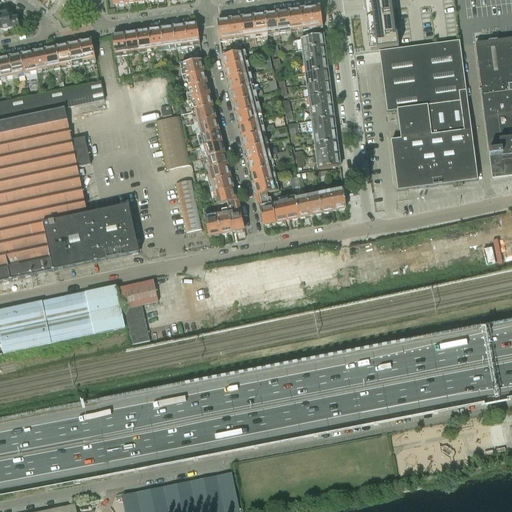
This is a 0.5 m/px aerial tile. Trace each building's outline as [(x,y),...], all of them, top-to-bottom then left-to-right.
[(363,0),(364,2),(365,8),(365,13),(370,51),(395,48),(390,10),(389,5),(388,0),(363,0)] [(313,8),(311,8),(310,9),(313,31),(322,29),(320,7),(318,7),(317,6),(314,7),(313,8)] [(305,8),(302,9),(301,10),(300,10),(303,32),(313,31),(310,9),(306,9),(305,8)] [(7,10),(0,11),(0,31),(3,31),(4,32),(7,31),(8,30),(19,28),(17,18),(13,19),(12,14),(8,15),(7,10)] [(293,10),(290,10),(289,12),(288,12),(291,31),(297,30),(297,33),(303,32),(300,10),(294,11),(293,10)] [(281,11),(278,12),(277,13),(276,13),(279,32),(285,31),(285,34),(291,34),(291,31),(288,12),(283,12),(281,11)] [(269,13),(266,14),(265,15),(264,15),(267,34),(273,33),(274,36),(279,35),(279,32),(276,13),(271,14),(269,13)] [(258,15),(254,15),(253,17),(255,35),(261,35),(262,37),(268,37),(267,34),(264,15),(259,16),(258,15)] [(246,16),(242,17),(241,18),(243,37),(250,36),(250,39),(256,38),(255,35),(253,17),(247,17),(246,16)] [(234,18),(231,18),(230,20),(229,20),(232,39),(238,38),(238,41),(244,40),(243,37),(241,18),(235,19),(234,18)] [(222,20),(219,20),(218,21),(217,22),(220,43),(220,40),(226,39),(226,42),(232,41),(232,39),(229,20),(223,21),(222,20)] [(190,24),(186,25),(185,26),(184,26),(187,45),(192,45),(193,48),(200,47),(196,24),(191,25),(190,24)] [(178,26),(174,26),(173,28),(172,28),(175,47),(180,46),(180,50),(187,49),(187,45),(184,26),(179,27),(178,26)] [(166,28),(162,28),(161,29),(160,29),(163,49),(168,48),(168,51),(172,51),(175,50),(175,47),(172,28),(167,29),(166,28)] [(154,29),(150,30),(149,31),(148,31),(151,51),(156,50),(156,53),(160,53),(163,52),(163,49),(160,29),(155,30),(154,29)] [(141,32),(136,33),(139,53),(139,56),(146,55),(146,52),(151,51),(148,31),(147,31),(146,30),(142,31),(141,32)] [(130,34),(124,35),(126,55),(127,58),(133,57),(133,53),(139,53),(136,33),(135,33),(134,32),(130,33),(130,34)] [(117,36),(112,36),(115,59),(121,58),(121,55),(126,55),(124,35),(123,35),(122,34),(118,34),(117,36)] [(320,36),(315,37),(301,40),(302,51),(325,49),(323,36),(320,36)] [(511,39),(497,42),(475,44),(480,85),(482,97),(489,153),(488,154),(489,159),(490,159),(492,173),(492,179),(511,175),(511,39)] [(84,41),(81,42),(80,43),(78,43),(82,63),(88,62),(88,64),(95,63),(91,41),(85,42),(84,41)] [(477,182),(460,46),(459,42),(379,52),(387,113),(397,111),(399,131),(400,140),(390,141),(397,192),(453,185),(454,187),(456,187),(456,186),(462,186),(462,184),(477,182)] [(72,43),(69,44),(68,45),(66,46),(71,65),(76,64),(77,67),(83,66),(82,63),(78,43),(73,44),(72,43)] [(279,49),(278,45),(269,47),(272,57),(279,56),(278,50),(279,49)] [(60,46),(57,47),(57,48),(55,48),(59,68),(65,67),(66,70),(71,68),(71,65),(66,46),(62,47),(60,46)] [(49,49),(44,51),(43,51),(48,73),(53,72),(52,69),(59,68),(55,48),(54,48),(53,47),(50,48),(49,49)] [(325,49),(302,51),(304,63),(326,61),(325,49)] [(49,80),(48,73),(43,51),(41,50),(38,51),(37,52),(31,53),(35,73),(36,76),(42,74),(43,81),(49,80)] [(244,64),(243,58),(246,57),(245,52),(234,54),(233,51),(222,53),(223,57),(224,63),(223,64),(224,67),(225,68),(244,64)] [(26,54),(20,56),(19,56),(23,76),(24,78),(30,77),(29,74),(35,73),(31,53),(30,52),(27,53),(26,54)] [(203,73),(202,68),(203,66),(202,63),(201,62),(199,53),(193,54),(195,62),(189,63),(184,64),(183,65),(184,71),(181,72),(182,78),(203,73)] [(14,57),(8,58),(12,78),(13,82),(18,81),(19,80),(18,77),(23,76),(19,56),(18,55),(15,55),(14,57)] [(2,59),(0,59),(0,79),(0,80),(1,84),(6,83),(6,79),(12,78),(8,58),(7,58),(6,57),(3,58),(2,59)] [(326,61),(304,63),(305,75),(328,72),(326,61)] [(248,63),(244,64),(225,68),(227,74),(226,75),(227,79),(228,79),(228,80),(247,75),(246,69),(249,68),(248,63)] [(282,74),(280,66),(277,66),(274,67),(276,75),(282,74)] [(328,72),(305,75),(307,87),(329,84),(328,72)] [(207,83),(206,79),(205,78),(203,73),(182,78),(183,83),(187,82),(189,89),(206,85),(206,84),(207,83)] [(250,87),(249,81),(252,80),(252,79),(254,78),(253,74),(247,75),(228,80),(230,86),(229,87),(229,90),(231,91),(231,92),(250,87)] [(86,215),(77,169),(90,166),(84,138),(71,141),(64,110),(104,101),(100,83),(90,84),(71,88),(63,90),(60,91),(0,103),(0,283),(132,255),(132,256),(138,255),(137,254),(139,254),(139,252),(140,252),(139,247),(137,247),(134,230),(129,206),(86,215)] [(329,84),(307,87),(308,99),(331,96),(329,84)] [(206,85),(189,89),(190,95),(186,96),(188,102),(209,97),(208,91),(209,90),(208,86),(206,86),(206,85)] [(250,87),(231,92),(231,93),(231,94),(231,97),(233,98),(234,104),(254,99),(257,98),(256,92),(252,93),(250,87)] [(331,96),(308,99),(310,111),(332,108),(331,96)] [(209,97),(188,102),(189,107),(193,106),(194,112),(195,112),(212,108),(212,107),(213,106),(212,103),(210,102),(209,97)] [(254,99),(234,104),(234,105),(233,106),(234,109),(236,110),(237,115),(256,111),(260,110),(258,103),(255,104),(254,99)] [(169,107),(160,109),(162,118),(171,117),(169,107)] [(212,108),(195,112),(197,119),(192,120),(194,125),(198,124),(215,120),(214,116),(215,114),(214,111),(213,111),(212,108)] [(332,108),(310,111),(311,123),(334,120),(332,108)] [(256,111),(237,115),(237,116),(236,118),(237,121),(238,121),(240,127),(259,122),(263,121),(261,115),(258,116),(256,111)] [(179,118),(156,123),(166,171),(190,166),(179,118)] [(215,120),(198,124),(199,131),(195,132),(197,137),(201,136),(218,131),(217,128),(218,126),(217,123),(216,122),(215,120)] [(334,120),(311,123),(313,135),(335,132),(334,120)] [(259,122),(240,127),(240,128),(239,129),(240,132),(241,133),(243,139),(262,134),(265,133),(263,127),(260,128),(259,122)] [(293,124),(291,125),(287,126),(290,138),(294,137),(296,137),(293,124)] [(221,143),(220,139),(221,138),(220,135),(219,134),(218,131),(201,136),(202,142),(198,143),(199,145),(200,148),(204,147),(221,143)] [(335,132),(313,135),(314,147),(337,144),(335,132)] [(262,134),(243,139),(243,140),(242,141),(243,144),(244,145),(246,150),(264,146),(268,145),(266,138),(263,139),(262,134)] [(221,143),(204,147),(205,154),(201,155),(202,160),(206,159),(224,155),(223,151),(224,149),(223,146),(221,146),(221,143)] [(337,144),(314,147),(316,159),(338,156),(337,144)] [(264,146),(246,150),(246,151),(245,153),(246,156),(247,157),(249,162),(251,162),(270,157),(269,151),(266,152),(264,146)] [(290,159),(288,152),(278,155),(279,161),(290,159)] [(302,160),(300,152),(294,154),(295,162),(300,161),(302,160)] [(224,155),(206,159),(208,166),(204,167),(205,172),(208,171),(227,167),(226,162),(227,161),(226,158),(224,157),(224,155)] [(338,156),(316,159),(317,170),(340,167),(338,156)] [(270,157),(251,162),(249,162),(249,164),(250,167),(249,168),(250,172),(251,172),(251,174),(270,169),(273,169),(270,157)] [(304,167),(302,160),(300,161),(295,162),(297,168),(298,168),(299,173),(302,172),(301,167),(304,167)] [(227,167),(208,171),(209,177),(206,177),(208,184),(211,183),(230,178),(228,173),(229,171),(228,168),(227,167)] [(270,169),(251,174),(252,175),(251,176),(252,179),(253,180),(254,183),(254,185),(276,180),(275,175),(271,175),(270,169)] [(230,178),(211,183),(212,188),(209,189),(210,195),(211,195),(232,190),(231,184),(232,183),(231,180),(230,179),(230,178)] [(276,180),(254,185),(255,187),(255,190),(255,192),(255,195),(257,196),(257,197),(266,195),(276,192),(274,186),(277,185),(276,180)] [(191,182),(175,185),(186,234),(201,231),(191,182)] [(232,190),(211,195),(213,206),(227,203),(235,201),(234,196),(235,195),(234,191),(233,191),(232,190)] [(334,191),(329,192),(333,212),(339,211),(340,211),(344,211),(345,209),(343,193),(335,194),(334,191)] [(333,212),(329,192),(324,193),(325,196),(318,198),(322,214),(323,214),(324,215),(328,214),(328,213),(333,212)] [(287,221),(282,200),(281,194),(272,196),(273,202),(270,203),(271,206),(275,224),(276,224),(277,225),(281,224),(282,222),(287,221)] [(257,197),(256,197),(263,226),(264,226),(266,227),(269,226),(270,225),(275,224),(271,206),(270,203),(270,200),(267,200),(266,195),(257,197)] [(312,199),(311,196),(306,197),(310,216),(315,215),(316,216),(321,216),(321,214),(322,214),(318,198),(312,199)] [(310,216),(306,197),(301,198),(302,201),(295,202),(298,219),(299,219),(300,220),(305,219),(305,218),(310,216)] [(288,202),(287,199),(282,200),(287,221),(289,221),(292,220),(293,221),(297,221),(297,219),(298,219),(295,202),(295,200),(288,202)] [(235,201),(227,203),(229,210),(227,210),(232,233),(236,232),(237,233),(241,232),(242,231),(244,230),(236,201),(235,201)] [(227,210),(215,213),(220,235),(221,235),(222,236),(226,235),(227,234),(232,233),(227,210)] [(215,213),(204,216),(208,238),(213,237),(215,238),(218,237),(219,235),(220,235),(215,213)] [(159,304),(154,281),(120,288),(125,311),(159,304)] [(125,329),(116,287),(0,311),(0,341),(3,355),(125,329)] [(237,511),(230,475),(123,497),(125,511),(178,511),(181,511),(237,511)]
